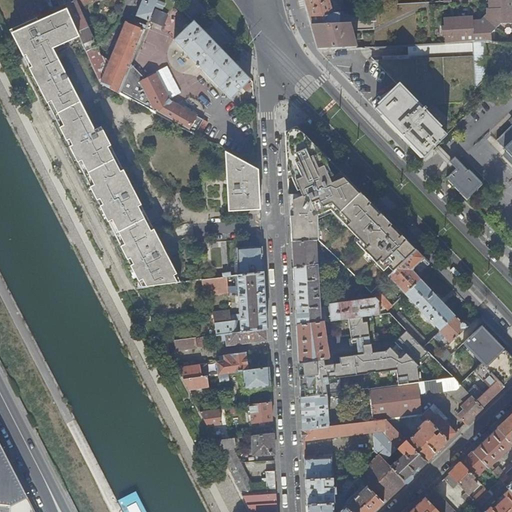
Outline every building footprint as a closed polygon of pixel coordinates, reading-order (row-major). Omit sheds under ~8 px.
[(74,0),(65,4),(79,35),(100,83),(119,94),(128,71),(156,0),(141,0),(133,21),(141,24),(139,27),(129,23),(125,22),(104,73),(98,56),(100,55),(80,6),(88,3),(88,1),(90,0),(74,0)] [(304,0),(305,2),(306,5),(311,24),(339,22),(339,13),(333,13),(329,0),(304,0)] [(484,26),(485,41),(511,39),(511,0),(490,0),(490,8),(488,8),(488,14),(480,21),(472,21),(472,17),(445,18),(445,27),(484,26)] [(23,24),(11,29),(52,109),(54,108),(78,95),(54,48),(79,35),(65,4),(23,24)] [(156,7),(152,17),(164,21),(168,12),(156,7)] [(356,21),(356,12),(344,14),(345,22),(349,22),(356,21)] [(443,36),(443,43),(485,41),(484,26),(445,27),(445,18),(442,18),(443,27),(440,27),(440,36),(443,36)] [(231,98),(250,79),(208,36),(194,21),(174,40),(231,98)] [(316,39),(318,50),(355,48),(349,22),(345,22),(339,22),(311,24),(314,34),(319,32),(320,36),(316,39)] [(394,127),(423,158),(435,147),(446,135),(434,123),(425,113),(434,105),(461,103),(475,90),(474,74),(486,73),(485,41),(443,43),(408,45),(409,55),(381,58),(381,61),(375,61),(375,62),(398,87),(375,108),(394,127)] [(195,135),(204,120),(172,102),(169,99),(156,74),(145,80),(128,71),(119,94),(195,135)] [(486,79),(486,73),(474,74),(475,90),(486,79)] [(78,95),(54,108),(60,119),(84,107),(78,95)] [(60,119),(58,120),(113,228),(117,227),(147,211),(102,126),(96,129),(84,107),(60,119)] [(434,123),(446,135),(450,132),(438,120),(434,123)] [(511,125),(495,141),(511,158),(511,125)] [(297,128),(285,133),(286,152),(289,200),(292,243),(315,241),(318,241),(316,215),(334,209),(349,225),(347,226),(367,248),(364,251),(377,264),(380,261),(387,269),(389,267),(393,272),(416,250),(408,243),(390,223),(386,219),(382,216),(381,214),(358,190),(316,147),(297,128)] [(225,151),(231,210),(260,208),(259,197),(258,168),(225,151)] [(467,171),(454,156),(448,161),(455,169),(446,178),(466,199),(482,183),(469,169),(467,171)] [(117,227),(123,238),(153,223),(147,211),(117,227)] [(144,287),(183,282),(153,223),(123,238),(119,240),(141,281),(144,287)] [(293,260),(293,268),(317,266),(315,241),(292,243),(293,260)] [(264,272),(262,247),(236,248),(237,275),(264,272)] [(388,277),(405,293),(420,279),(412,271),(415,267),(419,272),(422,272),(429,264),(424,259),(416,250),(393,272),(388,277)] [(326,253),(328,265),(355,293),(359,292),(364,288),(341,264),(333,255),(329,252),(326,253)] [(296,325),(321,322),(320,308),(319,301),(328,301),(328,295),(319,296),(318,266),(317,266),(293,268),(295,294),(296,325)] [(265,302),(264,272),(237,275),(238,293),(240,315),(238,315),(237,316),(237,318),(240,319),(240,321),(230,322),(230,317),(235,316),(235,313),(229,313),(229,311),(214,313),(217,335),(218,335),(241,332),(267,329),(265,302)] [(238,293),(237,275),(227,277),(229,292),(238,293)] [(229,292),(227,277),(224,277),(203,280),(204,295),(229,292)] [(420,279),(405,293),(440,330),(455,316),(452,312),(438,297),(420,279)] [(370,294),(375,299),(387,311),(392,306),(375,289),(370,294)] [(329,304),(330,321),(348,318),(372,315),(389,313),(387,311),(375,299),(329,304)] [(348,318),(351,338),(361,337),(362,346),(376,344),(372,315),(348,318)] [(440,330),(434,336),(445,347),(450,342),(451,343),(467,327),(462,322),(455,316),(440,330)] [(410,334),(420,344),(423,347),(427,342),(403,318),(398,322),(410,334)] [(329,358),(328,350),(323,322),(321,322),(296,325),(297,345),(299,363),(327,359),(329,358)] [(482,326),(463,344),(502,384),(511,374),(511,366),(510,364),(511,362),(511,350),(511,349),(508,345),(504,349),(482,326)] [(267,335),(267,329),(241,332),(218,335),(218,339),(222,339),(222,341),(227,341),(227,346),(267,341),(267,335)] [(327,359),(299,363),(300,398),(327,395),(342,393),(340,378),(358,376),(358,375),(391,371),(392,374),(398,373),(399,385),(419,382),(417,369),(431,356),(423,347),(420,344),(410,334),(393,350),(390,347),(386,351),(339,357),(339,363),(328,364),(327,359)] [(202,337),(175,341),(176,350),(203,347),(202,337)] [(435,360),(440,365),(451,356),(445,351),(435,360)] [(211,373),(211,376),(243,371),(247,370),(245,353),(231,355),(232,360),(216,362),(217,372),(211,373)] [(184,380),(207,376),(208,376),(207,364),(178,367),(184,380)] [(481,364),(474,371),(489,387),(475,401),(482,408),(504,387),(481,364)] [(247,370),(243,371),(246,390),(270,386),(269,380),(269,367),(247,370)] [(184,380),(189,390),(208,387),(207,376),(184,380)] [(423,382),(425,393),(435,392),(447,391),(452,390),(459,384),(453,378),(438,380),(426,381),(423,382)] [(420,394),(425,393),(423,382),(419,382),(399,385),(373,388),(368,389),(371,404),(373,421),(386,419),(396,418),(423,415),(420,394)] [(452,390),(447,391),(462,406),(471,397),(459,385),(459,384),(452,390)] [(329,427),(327,395),(300,398),(301,413),(302,430),(329,427)] [(464,409),(458,415),(466,423),(482,408),(475,401),(471,397),(462,406),(464,409)] [(271,412),(271,402),(249,405),(252,424),(272,421),(271,412)] [(433,405),(423,415),(427,419),(448,441),(456,433),(444,422),(447,419),(433,405)] [(200,411),(207,426),(221,424),(219,409),(206,411),(200,411)] [(511,444),(511,413),(497,428),(511,444)] [(401,424),(396,418),(386,419),(396,430),(406,440),(407,441),(426,461),(448,441),(427,419),(415,431),(416,433),(412,437),(400,425),(401,424)] [(396,430),(386,419),(373,421),(329,427),(302,430),(303,441),(373,432),(373,444),(374,451),(379,455),(384,461),(392,454),(397,448),(406,440),(396,430)] [(487,465),(488,467),(491,465),(511,444),(497,428),(473,451),(487,465)] [(253,454),(274,453),(273,441),(272,434),(245,437),(245,441),(252,440),(253,446),(252,447),(253,454)] [(277,511),(275,471),(265,472),(266,479),(264,479),(264,486),(266,486),(267,493),(254,493),(233,448),(235,448),(233,438),(217,440),(215,441),(250,511),(277,511)] [(405,482),(426,461),(407,441),(406,440),(397,448),(403,454),(390,467),(405,482)] [(0,511),(5,511),(6,508),(24,500),(0,450),(0,511)] [(461,463),(473,477),(474,477),(487,465),(473,451),(461,463)] [(394,456),(392,454),(384,461),(386,463),(394,456)] [(405,482),(390,467),(386,463),(384,461),(379,455),(371,463),(357,477),(383,503),(405,482)] [(332,478),(332,471),(331,458),(304,459),(305,480),(332,478)] [(458,484),(466,493),(468,495),(474,490),(472,489),(477,485),(471,479),(473,477),(461,463),(449,474),(458,484)] [(488,467),(500,479),(505,474),(498,467),(496,469),(491,465),(488,467)] [(453,489),(458,484),(449,474),(444,479),(453,489)] [(353,483),(357,477),(352,477),(345,477),(345,482),(342,488),(342,494),(336,495),(336,488),(334,488),(333,478),(332,478),(305,480),(306,491),(307,505),(340,504),(353,483)] [(348,511),(373,511),(383,503),(357,477),(353,483),(360,492),(344,508),(348,511)] [(476,503),(480,507),(504,484),(500,479),(487,492),(476,503)] [(484,488),(472,499),(476,503),(487,492),(484,488)] [(425,498),(438,511),(454,511),(433,489),(425,498)] [(484,511),(511,511),(511,492),(509,489),(499,499),(501,501),(492,510),(490,507),(484,511)] [(484,511),(480,507),(476,503),(472,499),(468,495),(466,493),(461,498),(470,507),(473,504),(480,511),(484,511)] [(438,511),(425,498),(409,511),(438,511)] [(30,511),(24,500),(6,508),(5,511),(30,511)]
